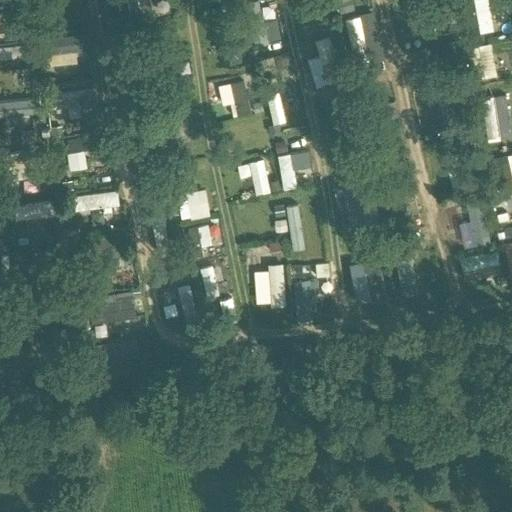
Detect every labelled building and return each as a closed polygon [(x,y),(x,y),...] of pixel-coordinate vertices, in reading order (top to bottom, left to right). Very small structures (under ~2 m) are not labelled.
[(36,0),(0,0),(0,11),(37,7),(36,0)] [(114,1),(115,10),(124,9),(123,0),(114,1)] [(140,0),(127,0),(135,28),(147,25),(140,0)] [(320,0),(308,0),(312,15),(324,11),(320,0)] [(349,0),(338,0),(340,12),(351,10),(349,0)] [(403,0),(412,35),(435,30),(432,15),(425,16),(420,0),(403,0)] [(446,0),(448,11),(456,9),(454,0),(446,0)] [(487,30),(493,29),(487,0),(458,0),(465,35),(469,34),(464,15),(483,11),(487,30)] [(263,23),(258,1),(244,4),(254,46),(268,43),(267,41),(280,38),(276,20),(263,23)] [(369,60),(359,17),(345,20),(354,64),(369,60)] [(31,26),(19,28),(20,38),(32,37),(31,26)] [(91,35),(48,40),(51,60),(66,58),(66,55),(93,51),(91,35)] [(328,53),(333,51),(329,36),(315,41),(328,83),(336,81),(328,53)] [(226,47),(217,48),(221,65),(230,63),(232,71),(244,68),(238,41),(225,44),(226,47)] [(27,46),(0,48),(0,60),(28,58),(27,46)] [(254,59),(262,57),(260,47),(251,49),(254,59)] [(491,47),(471,51),(477,82),(489,79),(489,78),(497,77),(491,47)] [(171,62),(157,65),(164,97),(178,94),(171,62)] [(116,76),(125,76),(125,68),(116,68),(116,76)] [(284,121),(274,78),(263,81),(273,124),(284,121)] [(236,103),(230,105),(234,118),(240,117),(254,114),(245,81),(231,85),(236,103)] [(98,88),(56,94),(58,109),(87,104),(88,110),(98,108),(97,103),(101,103),(98,88)] [(459,130),(449,89),(434,93),(444,134),(459,130)] [(333,93),(325,96),(328,107),(336,104),(333,93)] [(142,94),(128,96),(130,106),(143,103),(142,94)] [(505,96),(482,101),(487,137),(510,134),(505,96)] [(0,116),(6,116),(6,125),(30,123),(29,114),(41,113),(40,98),(0,102),(0,116)] [(260,103),(253,104),(255,113),(262,111),(260,103)] [(392,149),(382,105),(369,107),(378,152),(392,149)] [(166,147),(178,145),(173,109),(161,110),(166,147)] [(145,113),(129,116),(138,162),(155,159),(145,113)] [(362,115),(353,117),(354,125),(364,124),(362,115)] [(286,116),(286,135),(305,135),(305,116),(286,116)] [(280,131),(278,124),(269,126),(271,133),(280,131)] [(263,125),(239,126),(240,149),(264,148),(263,125)] [(362,159),(356,129),(344,131),(350,162),(362,159)] [(103,135),(70,140),(72,153),(90,150),(91,156),(104,154),(103,148),(105,148),(103,135)] [(276,152),(286,150),(284,141),(274,143),(276,152)] [(53,145),(14,151),(16,165),(40,162),(40,166),(48,165),(47,159),(55,158),(53,145)] [(458,150),(447,154),(461,195),(472,191),(458,150)] [(284,187),(297,185),(294,169),(291,154),(290,152),(278,154),(284,187)] [(511,192),(511,154),(493,160),(502,195),(511,192)] [(255,178),(250,179),(252,188),(257,187),(260,197),(274,194),(266,162),(252,165),(255,178)] [(48,189),(57,187),(56,177),(47,178),(48,189)] [(273,191),(281,189),(279,180),(271,181),(273,191)] [(407,219),(399,181),(384,184),(393,222),(407,219)] [(64,192),(74,190),(73,182),(63,183),(64,192)] [(372,183),(357,185),(358,187),(343,189),(352,239),(366,237),(365,228),(379,226),(372,183)] [(120,190),(76,196),(78,210),(106,207),(106,213),(115,211),(114,206),(122,205),(120,190)] [(201,194),(180,198),(184,219),(206,215),(201,194)] [(28,202),(29,216),(59,215),(58,201),(28,202)] [(274,206),(275,216),(286,214),(284,204),(274,206)] [(305,247),(298,204),(286,206),(293,249),(305,247)] [(489,243),(481,204),(467,207),(476,246),(489,243)] [(506,211),(497,213),(499,221),(508,219),(506,211)] [(186,239),(184,227),(174,229),(177,241),(186,239)] [(201,228),(191,229),(196,258),(206,257),(204,246),(214,245),(211,227),(201,229),(201,228)] [(126,236),(83,242),(85,254),(128,248),(126,236)] [(258,261),(271,256),(266,241),(253,245),(258,261)] [(268,242),(269,250),(280,249),(280,241),(268,242)] [(416,292),(409,246),(395,248),(402,294),(416,292)] [(362,255),(371,300),(386,297),(377,252),(362,255)] [(498,264),(495,252),(461,259),(463,272),(498,264)] [(294,287),(294,258),(284,258),(284,287),(294,287)] [(329,275),(328,263),(316,264),(317,276),(329,275)] [(198,272),(196,264),(187,266),(188,274),(198,272)] [(285,306),(282,266),(268,267),(268,273),(256,274),(258,301),(270,300),(271,307),(285,306)] [(214,267),(202,270),(209,299),(222,296),(218,283),(225,281),(222,268),(215,270),(214,267)] [(506,281),(505,273),(498,273),(499,282),(506,281)] [(312,281),(297,283),(300,322),(316,321),(313,295),(318,295),(317,284),(312,284),(312,281)] [(125,294),(88,299),(90,311),(102,309),(104,323),(121,321),(119,307),(127,306),(126,304),(133,303),(132,293),(125,294)] [(72,305),(32,311),(34,324),(42,322),(43,334),(55,333),(54,328),(60,327),(59,319),(70,318),(71,326),(77,325),(76,317),(74,317),(72,305)] [(139,344),(104,349),(105,361),(107,360),(108,367),(119,365),(118,358),(141,355),(139,344)] [(7,361),(0,362),(0,378),(3,378),(2,375),(9,374),(7,361)]
